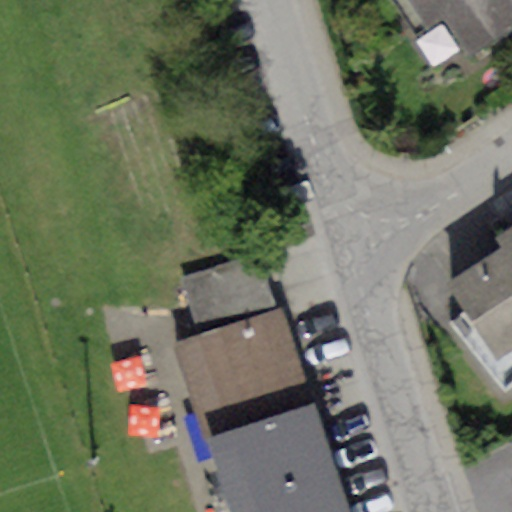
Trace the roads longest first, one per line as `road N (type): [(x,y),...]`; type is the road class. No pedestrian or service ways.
road 1 (residential): [(448,511),(359,247)]
road 2 (residential): [(359,247),(281,0)]
road 3 (residential): [(359,247),(511,144)]
